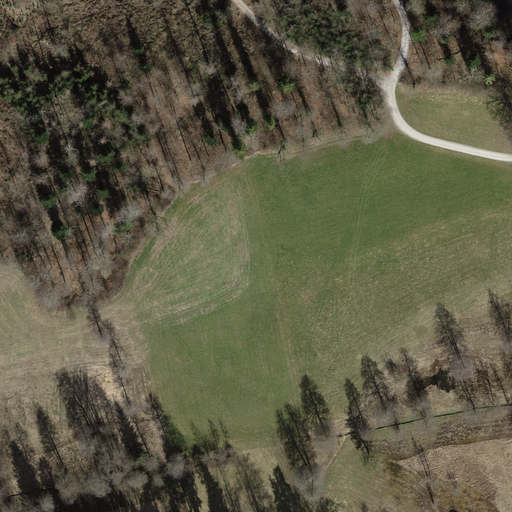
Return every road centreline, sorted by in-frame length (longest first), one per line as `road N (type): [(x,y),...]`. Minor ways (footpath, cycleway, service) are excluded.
road 1 (track): [(236,0),(291,47),(391,84)]
road 2 (track): [(391,84),(395,115),(413,135),(511,157)]
